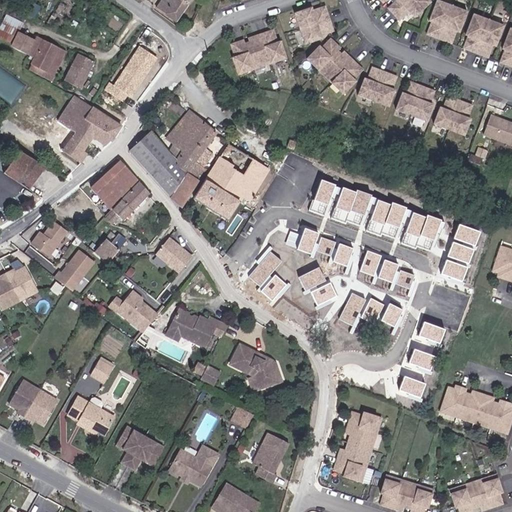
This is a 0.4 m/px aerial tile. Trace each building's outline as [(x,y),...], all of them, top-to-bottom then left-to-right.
[(162,0),(158,6),(177,20),(190,0),(162,0)] [(401,25),(417,9),(408,0),(369,0),(365,4),(371,10),(381,1),(385,7),(375,15),(387,28),(396,19),(401,25)] [(313,15),(326,11),(324,7),(311,11),(313,15)] [(319,32),(331,27),(326,11),(313,15),(311,11),(310,8),(294,14),(304,45),(321,39),(320,37),(319,32)] [(443,40),(446,41),(454,20),(424,8),(416,29),(418,30),(422,31),(417,44),(433,51),(439,38),(443,40)] [(0,34),(16,41),(20,31),(23,24),(6,17),(0,32),(0,34)] [(480,54),(484,55),(491,34),(461,22),(453,43),(455,44),(460,46),(454,59),(471,65),(476,52),(480,54)] [(319,32),(320,37),(333,32),(331,27),(319,32)] [(413,42),(417,44),(422,31),(418,30),(413,42)] [(15,45),(30,52),(36,38),(20,31),(16,41),(15,45)] [(272,45),(276,44),(272,31),(268,32),(272,45)] [(236,80),(286,65),(279,43),(276,44),(272,45),(268,32),(251,38),(252,42),(243,44),(241,41),(232,43),(236,56),(232,58),(229,58),(236,80)] [(511,40),(498,36),(490,57),(492,58),(497,60),(492,72),(509,79),(511,69),(511,40)] [(319,47),(322,50),(331,40),(328,37),(319,47)] [(27,66),(47,76),(61,48),(42,38),(27,66)] [(433,51),(438,53),(443,40),(439,38),(433,51)] [(349,75),(359,66),(345,53),(342,56),(339,53),(336,49),(338,47),(331,40),(322,50),(319,47),(317,45),(301,61),(339,97),(355,80),(353,79),(349,75)] [(232,58),(236,56),(232,43),(228,45),(232,58)] [(450,57),(454,59),(460,46),(455,44),(450,57)] [(139,46),(114,85),(132,97),(158,58),(139,46)] [(471,65),(475,67),(480,54),(476,52),(471,65)] [(66,81),(81,87),(94,62),(80,54),(66,81)] [(487,71),(492,72),(497,60),(492,58),(487,71)] [(7,80),(12,74),(0,65),(0,93),(1,94),(10,82),(7,80)] [(349,75),(353,79),(362,69),(359,66),(349,75)] [(367,81),(372,82),(377,70),(373,69),(367,81)] [(392,90),(388,89),(393,76),(377,70),(372,82),(367,81),(365,80),(358,96),(389,108),(395,91),(392,90)] [(388,89),(392,90),(397,78),(393,76),(388,89)] [(406,95),(410,97),(415,85),(411,83),(406,95)] [(427,123),(433,106),(431,105),(427,104),(431,91),(415,85),(410,97),(406,95),(403,94),(396,111),(427,123)] [(427,104),(431,105),(435,93),(431,91),(427,104)] [(56,122),(74,134),(90,108),(72,96),(56,122)] [(444,110),(449,112),(454,99),(449,98),(444,110)] [(470,120),(465,118),(470,105),(454,99),(449,112),(444,110),(442,109),(435,126),(466,137),(472,120),(470,120)] [(465,118),(470,120),(474,107),(470,105),(465,118)] [(273,122),(281,125),(288,109),(280,106),(273,122)] [(103,149),(113,138),(121,128),(90,108),(74,134),(62,153),(79,164),(86,154),(83,152),(90,142),(103,149)] [(210,169),(201,161),(222,131),(195,111),(169,139),(173,143),(175,140),(189,152),(183,160),(180,164),(191,173),(203,180),(210,169)] [(511,145),(511,123),(490,116),(483,136),(511,145)] [(164,184),(180,164),(183,160),(156,131),(134,149),(164,184)] [(244,197),(250,200),(270,167),(232,143),(199,199),(230,218),(244,197)] [(28,192),(46,169),(22,154),(2,177),(28,192)] [(111,208),(142,182),(137,176),(134,178),(131,175),(134,173),(124,162),(122,161),(94,188),(111,208)] [(164,184),(174,196),(191,173),(180,164),(164,184)] [(174,196),(186,206),(203,180),(191,173),(174,196)] [(400,242),(435,252),(445,216),(319,181),(311,211),(330,216),(330,217),(366,227),(365,230),(401,239),(400,242)] [(136,210),(153,194),(143,183),(108,217),(114,223),(122,215),(125,218),(134,209),(136,210)] [(160,211),(164,207),(160,202),(156,207),(160,211)] [(71,230),(56,219),(43,236),(41,234),(38,234),(32,240),(53,256),(73,231),(71,230)] [(87,235),(75,225),(71,230),(73,231),(83,239),(87,235)] [(305,227),(297,248),(312,253),(320,232),(305,227)] [(110,260),(128,239),(121,233),(113,242),(109,238),(98,251),(110,260)] [(103,234),(92,246),(98,251),(109,238),(103,234)] [(172,234),(159,252),(183,270),(196,253),(183,243),(182,244),(180,243),(179,240),(172,234)] [(78,282),(97,261),(82,248),(64,271),(62,269),(57,275),(68,284),(72,278),(78,282)] [(376,274),(382,254),(366,250),(361,270),(376,274)] [(511,261),(487,253),(479,278),(485,280),(489,281),(488,284),(503,289),(504,286),(508,287),(511,288),(511,261)] [(135,275),(139,269),(133,264),(129,270),(135,275)] [(320,266),(298,276),(305,290),(326,281),(320,266)] [(24,300),(41,290),(28,267),(16,273),(14,269),(8,272),(21,297),(24,300)] [(24,300),(21,297),(8,272),(1,276),(3,280),(0,281),(0,298),(5,309),(24,300)] [(275,276),(262,290),(270,297),(283,283),(275,276)] [(78,282),(72,278),(68,284),(73,288),(78,282)] [(317,304),(337,296),(331,282),(311,290),(317,304)] [(56,288),(64,294),(67,288),(60,283),(56,288)] [(159,311),(157,309),(142,298),(141,294),(133,287),(124,298),(116,292),(109,301),(116,307),(118,305),(143,326),(145,328),(159,311)] [(363,316),(376,320),(382,302),(369,298),(363,316)] [(281,299),(275,314),(305,325),(311,310),(281,299)] [(159,311),(166,302),(164,301),(157,309),(159,311)] [(229,318),(219,314),(211,310),(210,313),(202,310),(201,311),(199,315),(196,314),(195,311),(191,309),(180,304),(172,322),(182,326),(183,329),(207,340),(214,325),(223,330),(229,318)] [(182,326),(172,322),(168,329),(180,335),(183,329),(182,326)] [(137,337),(145,328),(143,326),(135,335),(137,337)] [(262,352),(242,343),(240,342),(231,361),(253,371),(259,387),(279,380),(273,364),(277,363),(276,362),(271,357),(262,352)] [(205,365),(208,358),(202,355),(198,362),(205,365)] [(213,387),(224,363),(210,356),(199,381),(213,387)] [(94,373),(107,380),(117,365),(103,357),(94,373)] [(279,380),(283,379),(277,363),(273,364),(279,380)] [(253,389),(259,387),(253,371),(247,373),(253,389)] [(400,389),(421,395),(425,382),(404,375),(400,389)] [(45,420),(56,399),(22,379),(11,400),(21,407),(20,410),(33,418),(35,414),(45,420)] [(499,434),(507,410),(502,409),(499,408),(500,404),(492,401),(491,405),(486,403),(482,402),(483,398),(469,393),(468,397),(464,396),(459,394),(460,390),(453,388),(452,392),(449,391),(443,389),(435,413),(499,434)] [(98,431),(110,409),(82,393),(73,410),(82,416),(93,422),(91,426),(98,431)] [(234,418),(238,421),(245,408),(240,405),(234,418)] [(248,426),(255,412),(245,408),(238,421),(248,426)] [(91,426),(93,422),(82,416),(80,420),(91,426)] [(337,427),(367,437),(371,422),(352,416),(352,418),(350,422),(339,419),(337,427)] [(152,463),(163,444),(128,424),(117,443),(127,448),(121,459),(135,467),(141,457),(152,463)] [(339,447),(361,454),(367,437),(337,427),(334,437),(342,439),(339,447)] [(280,456),(281,457),(290,439),(268,430),(254,459),(260,462),(258,467),(276,476),(278,471),(275,470),(280,461),(278,460),(280,456)] [(185,452),(174,470),(181,474),(186,477),(192,480),(204,486),(221,456),(207,448),(200,460),(185,452)] [(326,462),(356,471),(361,456),(339,449),(337,453),(329,451),(326,462)] [(351,486),(356,471),(326,462),(323,470),(335,474),(334,477),(333,480),(351,486)] [(495,496),(498,495),(492,476),(477,481),(486,510),(496,507),(493,496),(495,496)] [(374,504),(385,508),(392,483),(376,477),(369,497),(372,498),(376,499),(374,504)] [(239,511),(251,511),(260,497),(228,478),(213,505),(220,510),(221,507),(229,511),(233,505),(238,508),(239,511)] [(476,511),(480,511),(486,510),(477,481),(459,486),(466,508),(474,506),(476,511)] [(394,509),(402,511),(409,488),(392,483),(385,508),(393,511),(394,509)] [(467,511),(466,508),(459,486),(452,489),(449,511),(452,510),(455,509),(455,511),(467,511)] [(417,511),(419,511),(420,511),(426,494),(409,488),(402,511),(413,511),(414,510),(417,511)] [(448,511),(449,511),(452,489),(443,492),(448,511)]
